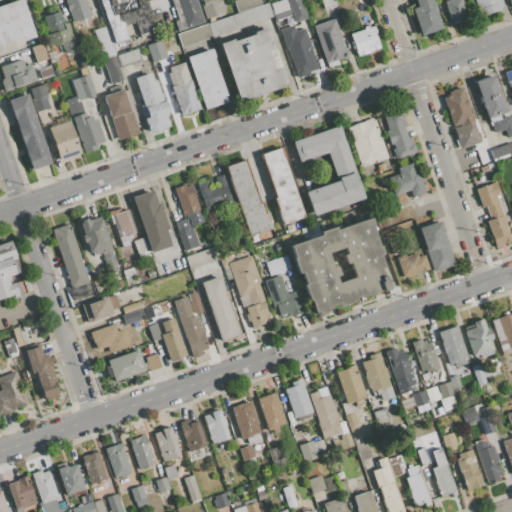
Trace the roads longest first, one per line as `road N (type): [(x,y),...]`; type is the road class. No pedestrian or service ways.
road 1 (residential): [(0,449),(511,272)]
road 2 (residential): [(0,212),(511,36)]
road 3 (residential): [(385,0),(484,282)]
road 4 (residential): [(0,147),(92,418)]
